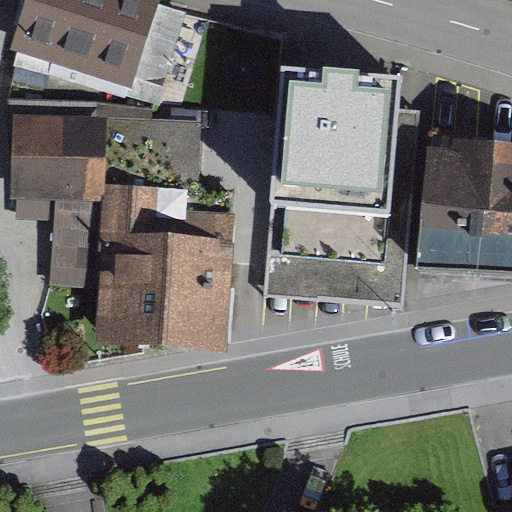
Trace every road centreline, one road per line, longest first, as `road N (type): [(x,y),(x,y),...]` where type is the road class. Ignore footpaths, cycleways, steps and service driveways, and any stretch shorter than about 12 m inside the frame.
road 1 (tertiary): [(0,437),(511,349)]
road 2 (residential): [(376,0),(511,41)]
